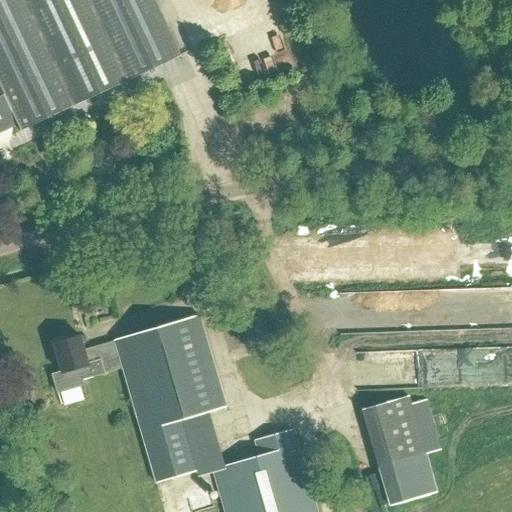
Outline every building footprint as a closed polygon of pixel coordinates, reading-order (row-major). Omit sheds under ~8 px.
[(0,0),(0,132),(17,125),(20,132),(181,56),(154,0),(0,0)] [(236,42),(227,46),(232,61),(242,57),(236,42)] [(165,65),(154,70),(176,121),(187,116),(165,65)] [(223,118),(225,134),(238,133),(236,117),(223,118)] [(236,308),(245,338),(266,332),(257,302),(236,308)] [(180,421),(226,408),(199,316),(84,350),(80,336),(54,343),(62,371),(51,375),(57,394),(84,386),(82,381),(123,369),(156,483),(195,472),(180,421)] [(360,411),(378,469),(440,450),(438,444),(447,441),(438,414),(430,416),(426,400),(410,405),(408,397),(360,411)] [(260,458),(214,471),(225,511),(317,511),(293,430),(255,441),(260,458)]
